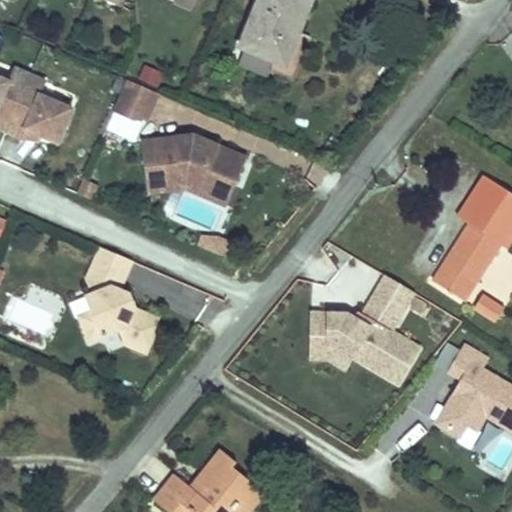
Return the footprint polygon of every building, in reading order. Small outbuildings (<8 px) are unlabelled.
[(103,0),(122,8),(125,0),(103,0)] [(192,15),(199,0),(177,0),(174,6),(192,15)] [(296,34),(310,0),(258,0),(240,41),(245,43),(273,56),(269,66),(292,76),(308,40),(296,34)] [(269,66),(273,56),(245,43),(238,58),(267,70),(267,71),(269,66)] [(166,75),(146,64),(138,79),(158,90),(166,75)] [(0,133),(4,135),(28,78),(12,71),(6,85),(0,82),(0,133)] [(28,78),(4,135),(21,142),(24,133),(38,139),(57,146),(71,113),(38,99),(44,85),(28,78)] [(155,98),(125,86),(112,115),(134,123),(144,122),(155,98)] [(21,142),(36,143),(38,139),(24,133),(21,142)] [(194,135),(144,141),(149,185),(187,181),(214,193),(221,178),(233,183),(245,157),(205,140),(203,144),(194,140),(194,135)] [(205,140),(194,135),(194,140),(203,144),(205,140)] [(221,178),(214,193),(187,181),(149,185),(150,191),(186,186),(225,203),(233,183),(221,178)] [(511,239),(511,201),(481,182),(455,222),(467,230),(454,250),(458,253),(436,287),(465,306),(501,250),(504,252),(511,239)] [(93,204),(99,189),(83,183),(78,197),(93,204)] [(8,220),(0,216),(0,240),(1,241),(8,220)] [(203,236),(198,246),(226,259),(230,249),(203,236)] [(511,298),(511,296),(511,254),(506,252),(489,286),(511,298)] [(98,253),(85,284),(91,299),(85,302),(90,317),(77,322),(87,348),(118,336),(124,351),(144,359),(152,341),(149,340),(156,325),(133,315),(127,312),(121,297),(117,296),(130,267),(98,253)] [(346,321),(310,319),(309,350),(330,351),(351,363),(397,390),(418,354),(390,337),(413,299),(384,282),(356,317),(362,320),(367,325),(363,331),(352,324),(346,321)] [(127,312),(133,315),(127,300),(121,297),(127,312)] [(497,326),(505,314),(484,300),(476,313),(497,326)] [(362,320),(356,317),(352,324),(363,331),(367,325),(362,320)] [(330,351),(309,350),(309,365),(327,366),(344,376),(351,363),(330,351)] [(450,407),(436,430),(458,442),(466,431),(475,436),(485,422),(511,437),(511,394),(479,375),(473,371),(479,361),(464,353),(449,378),(462,386),(454,399),(459,402),(454,410),(450,407)] [(485,365),(479,361),(473,371),(479,375),(485,365)] [(459,402),(454,399),(450,407),(454,410),(459,402)] [(173,475),(153,500),(167,511),(184,511),(185,511),(229,511),(237,503),(245,510),(259,494),(224,465),(227,461),(217,453),(188,488),(173,475)] [(237,503),(229,511),(244,511),(245,510),(237,503)]
